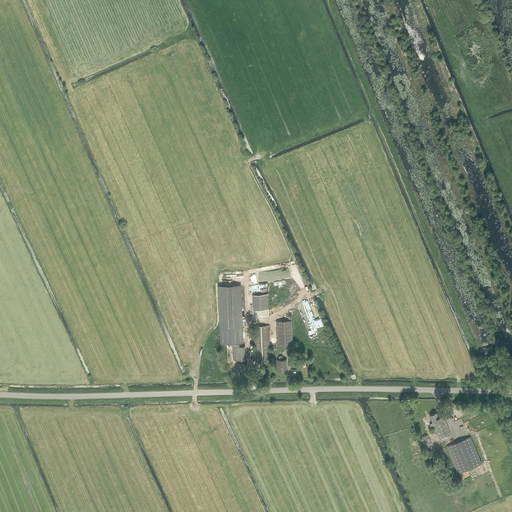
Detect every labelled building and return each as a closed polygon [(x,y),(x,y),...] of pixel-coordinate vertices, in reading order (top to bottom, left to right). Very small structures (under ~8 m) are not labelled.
[(221,343),(242,342),(239,285),(217,286),(221,343)] [(253,316),(268,315),(267,300),(252,300),(253,316)] [(318,338),(310,318),(303,321),(311,340),(318,338)] [(293,346),(291,320),(276,321),(278,347),(293,346)] [(269,326),(253,326),(255,359),(270,359),(269,326)] [(245,346),(239,347),(239,344),(233,344),(234,361),(245,360),(245,346)] [(494,352),(493,348),(492,346),(483,349),(485,355),(494,352)] [(278,371),(287,371),(286,360),(283,360),(282,356),(279,356),(279,360),(278,360),(278,371)] [(440,439),(452,434),(443,415),(438,418),(436,413),(431,415),(433,420),(432,421),(433,423),(430,424),(432,427),(434,426),(440,439)] [(432,445),(428,435),(422,437),(427,447),(432,445)] [(459,473),(482,464),(470,437),(447,446),(459,473)]
